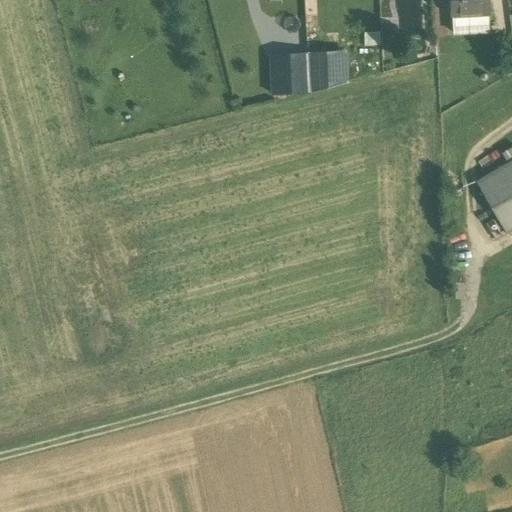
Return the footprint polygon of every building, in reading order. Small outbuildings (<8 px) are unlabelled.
[(487,0),(449,0),(451,14),(489,12),(487,0)] [(306,52),(308,93),(348,84),(346,50),(306,52)] [(306,52),(268,53),(269,94),(308,93),(306,52)] [(511,161),(476,182),(496,217),(506,234),(511,230),(511,161)] [(496,217),(486,224),(495,240),(506,234),(496,217)]
